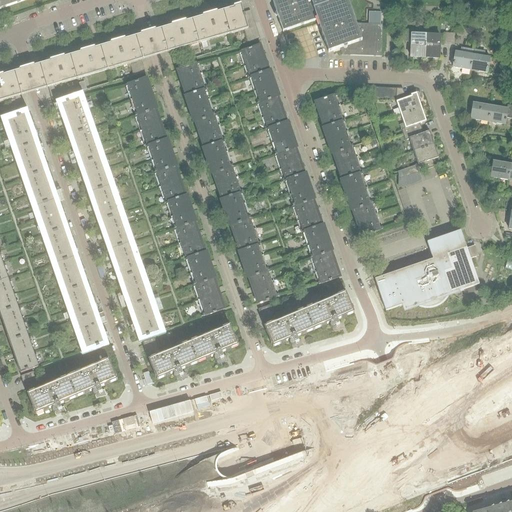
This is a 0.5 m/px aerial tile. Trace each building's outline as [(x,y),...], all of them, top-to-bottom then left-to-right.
[(0,0),(0,9),(26,0),(0,0)] [(350,56),(381,57),(382,25),(356,24),(347,0),(271,0),(283,32),(317,20),(328,53),(347,46),(350,56)] [(158,53),(159,52),(169,50),(171,58),(177,56),(174,48),(242,28),(247,27),(248,26),(255,24),(250,10),(243,12),(241,7),(242,6),(241,5),(240,5),(239,3),(232,5),(232,8),(219,12),(217,9),(201,14),(201,17),(188,21),(186,19),(170,23),(170,26),(161,29),(151,32),(148,33),(155,54),(158,53)] [(256,28),(255,24),(248,26),(247,27),(242,28),(244,32),(256,28)] [(244,32),(245,38),(258,34),(256,28),(244,32)] [(135,59),(136,63),(142,61),(141,58),(155,54),(148,33),(136,36),(127,39),(125,36),(111,40),(109,41),(109,44),(96,48),(95,45),(79,50),(79,53),(66,57),(65,54),(49,59),(48,62),(39,64),(27,68),(33,89),(47,85),(50,94),(55,92),(55,91),(53,83),(135,59)] [(411,57),(424,57),(426,34),(418,33),(418,34),(412,34),(410,57),(411,57)] [(260,38),(258,34),(245,38),(247,42),(260,38)] [(426,34),(424,57),(438,58),(439,58),(440,36),(432,35),(432,34),(426,34)] [(265,60),(266,60),(264,55),(263,56),(259,45),(238,52),(247,78),(268,71),(265,60)] [(453,67),(471,71),(474,50),(460,48),(459,53),(456,52),(453,67)] [(474,50),(471,71),(487,74),(489,58),(484,57),(485,52),(474,50)] [(183,54),(177,56),(171,58),(173,65),(185,61),(183,54)] [(143,67),(142,61),(136,63),(130,64),(132,70),(143,67)] [(186,96),(207,89),(198,63),(177,70),(180,81),(182,86),(186,96)] [(145,72),(143,67),(132,70),(133,76),(145,72)] [(0,98),(8,97),(9,102),(21,98),(19,93),(33,89),(27,68),(15,72),(5,75),(4,72),(0,72),(0,98)] [(275,86),(276,86),(274,81),(273,81),(270,70),(268,71),(247,78),(257,105),(278,97),(279,97),(275,86)] [(135,116),(135,118),(156,110),(156,109),(157,109),(152,94),(153,93),(151,88),(150,89),(146,78),(124,86),(125,88),(126,87),(136,116),(135,116)] [(397,88),(396,100),(405,97),(402,88),(397,88)] [(194,123),(195,123),(216,115),(207,89),(186,96),(184,97),(188,107),(189,112),(190,112),(194,123)] [(61,90),(55,91),(55,92),(50,94),(52,100),(63,97),(61,90)] [(400,116),(421,109),(416,93),(405,97),(396,100),(395,100),(400,116)] [(323,129),(345,121),(336,95),(334,95),(320,100),(319,99),(317,100),(317,101),(314,102),(324,128),(322,128),(323,129)] [(283,112),(282,107),(281,107),(278,97),(257,105),(265,130),(286,122),(283,112)] [(22,103),(21,98),(9,102),(11,107),(22,103)] [(71,134),(89,128),(79,98),(61,104),(66,119),(65,119),(67,124),(68,124),(71,134)] [(24,109),(24,108),(22,103),(11,107),(12,112),(24,109)] [(470,119),(488,122),(490,107),(473,104),(470,119)] [(506,109),(490,107),(488,122),(504,125),(505,118),(511,119),(511,116),(511,106),(507,106),(506,109)] [(421,109),(400,116),(405,129),(400,130),(402,136),(421,129),(419,124),(425,122),(421,109)] [(159,120),(156,110),(135,118),(135,119),(138,118),(146,143),(144,144),(144,145),(166,138),(161,125),(162,125),(160,120),(159,120)] [(7,120),(17,149),(35,143),(29,128),(30,128),(28,123),(25,114),(24,114),(7,120)] [(204,148),(225,140),(216,115),(195,123),(198,133),(199,138),(200,137),(204,148)] [(355,148),(345,121),(323,129),(331,155),(333,154),(333,156),(355,148)] [(293,137),(292,132),(291,132),(288,122),(286,122),(265,130),(274,156),(295,148),(297,148),(293,137)] [(78,152),(81,163),(99,157),(89,128),(71,134),(76,147),(75,147),(77,152),(78,152)] [(408,139),(413,152),(433,145),(429,132),(422,134),(421,129),(402,136),(403,140),(408,139)] [(154,173),(154,174),(175,166),(177,165),(173,155),(174,154),(172,149),(171,149),(167,138),(166,139),(166,138),(144,145),(145,146),(146,145),(155,172),(154,173)] [(213,174),(234,167),(225,140),(204,148),(202,148),(206,159),(207,165),(208,165),(211,175),(213,174)] [(39,155),(35,143),(17,149),(27,178),(45,172),(41,160),(40,155),(39,155)] [(418,173),(434,167),(432,159),(438,158),(433,145),(413,152),(417,164),(415,165),(418,173)] [(301,164),(300,158),(299,159),(295,148),(274,156),(283,181),(304,174),(301,164)] [(341,183),(364,175),(355,148),(333,156),(342,179),(340,180),(341,183)] [(92,192),(109,186),(99,157),(81,163),(86,176),(85,176),(87,181),(88,181),(92,192)] [(490,178),(507,181),(510,165),(493,162),(490,178)] [(179,176),(175,166),(154,174),(155,175),(157,174),(166,200),(164,201),(164,202),(185,195),(181,181),(179,176)] [(222,200),(243,193),(234,167),(213,174),(216,185),(217,190),(218,190),(222,200)] [(49,184),(45,172),(27,178),(37,207),(54,200),(50,189),(51,188),(49,183),(49,184)] [(306,173),(304,174),(283,181),(292,208),(313,200),(315,200),(311,189),(310,184),(309,184),(306,173)] [(374,203),(364,175),(341,183),(351,210),(374,203)] [(102,222),(119,216),(109,186),(92,192),(96,204),(95,205),(97,210),(97,209),(102,222)] [(231,227),(252,219),(243,193),(222,200),(220,200),(224,211),(223,211),(225,216),(226,216),(229,227),(231,227)] [(174,230),(195,223),(195,222),(196,222),(192,211),(193,211),(191,206),(190,206),(187,195),(186,196),(185,195),(164,202),(164,203),(165,202),(175,229),(174,230)] [(59,212),(54,200),(37,207),(47,235),(64,229),(60,217),(61,217),(59,212)] [(319,215),(317,210),(313,200),(292,208),(301,233),(322,225),(319,215)] [(351,210),(351,211),(352,211),(362,237),(380,231),(380,230),(383,229),(374,203),(351,210)] [(112,251),(129,245),(119,216),(102,222),(106,233),(105,234),(107,238),(112,251)] [(239,251),(261,244),(252,219),(231,227),(234,236),(233,236),(235,242),(236,242),(239,251)] [(198,232),(195,223),(174,230),(174,231),(176,231),(185,257),(183,257),(183,258),(204,251),(200,237),(199,232),(198,232)] [(329,241),(330,241),(328,236),(327,236),(324,225),(322,225),(301,233),(310,259),(331,252),(333,252),(329,241)] [(68,241),(64,229),(47,235),(56,264),(74,258),(70,246),(71,246),(69,240),(68,241)] [(375,280),(386,311),(409,303),(411,308),(420,305),(423,306),(427,307),(431,307),(433,307),(436,306),(440,304),(443,302),(445,299),(448,296),(479,284),(461,231),(432,241),(438,258),(375,280)] [(247,279),(249,278),(270,271),(261,244),(239,251),(238,252),(242,263),(241,263),(243,268),(247,279)] [(122,281),(140,274),(129,245),(112,251),(115,262),(117,266),(122,281)] [(193,287),(214,279),(215,278),(212,268),(210,263),(206,252),(205,252),(204,251),(183,258),(184,259),(185,259),(194,285),(193,286),(193,287)] [(337,267),(336,262),(335,262),(331,252),(310,259),(319,285),(340,278),(337,267)] [(0,282),(8,280),(0,255),(0,282)] [(78,269),(74,258),(56,264),(66,293),(84,287),(80,274),(81,274),(79,269),(78,269)] [(254,294),(257,304),(279,297),(270,271),(249,278),(252,288),(251,288),(253,294),(254,294)] [(127,295),(132,310),(150,304),(140,274),(122,281),(125,290),(126,295),(127,295)] [(202,314),(203,316),(224,309),(219,294),(220,294),(218,288),(217,289),(214,279),(193,287),(193,288),(196,287),(205,314),(202,314)] [(0,313),(1,315),(19,309),(8,280),(0,282),(0,313)] [(88,298),(84,287),(66,293),(76,322),(94,316),(90,303),(91,303),(89,298),(88,298)] [(347,293),(306,310),(314,330),(331,323),(330,327),(331,328),(332,329),(333,330),(334,332),(338,331),(342,328),(340,325),(338,320),(355,313),(354,310),(353,306),(352,306),(347,293)] [(142,339),(160,333),(150,304),(132,310),(135,319),(136,324),(137,324),(142,339)] [(273,310),(272,305),(258,309),(260,315),(273,310)] [(11,344),(29,338),(19,309),(1,315),(4,326),(5,331),(6,331),(11,344)] [(275,315),(274,313),(273,310),(260,315),(262,320),(275,315)] [(299,342),(298,337),(314,330),(306,310),(265,327),(270,341),(271,345),(272,345),(273,348),(290,341),(290,342),(289,344),(290,345),(291,346),(292,347),(293,349),(297,348),(301,346),(300,342),(299,342)] [(277,320),(275,315),(262,320),(264,326),(277,320)] [(99,330),(94,316),(76,322),(86,351),(104,344),(101,335),(102,335),(100,330),(99,330)] [(229,326),(189,343),(197,363),(214,356),(214,358),(214,360),(214,361),(215,362),(216,362),(217,365),(221,363),(225,361),(224,357),(223,358),(221,353),(238,346),(237,343),(236,339),(235,340),(229,326)] [(143,342),(148,358),(161,353),(156,337),(143,342)] [(39,367),(29,338),(11,344),(14,355),(15,360),(16,360),(21,374),(39,367)] [(181,370),(198,363),(197,363),(189,343),(148,360),(157,380),(174,373),(174,375),(173,377),(174,378),(175,379),(176,380),(177,382),(182,380),(185,378),(184,374),(183,375),(181,370)] [(102,392),(100,388),(117,381),(116,377),(115,374),(109,360),(68,377),(76,398),(93,391),(93,394),(93,395),(94,396),(95,397),(96,399),(100,398),(104,396),(103,392),(102,392)] [(24,385),(37,380),(34,372),(21,377),(24,385)] [(35,412),(36,415),(53,408),(53,409),(52,411),(53,412),(53,413),(55,414),(56,416),(60,415),(64,413),(62,409),(60,405),(76,398),(68,377),(27,394),(33,409),(34,413),(35,412)] [(37,380),(24,385),(27,393),(40,388),(37,380)] [(480,511),(511,511),(511,503),(509,504),(508,503),(506,505),(505,505),(501,506),(500,505),(498,507),(494,508),(493,507),(490,509),(480,511)]
